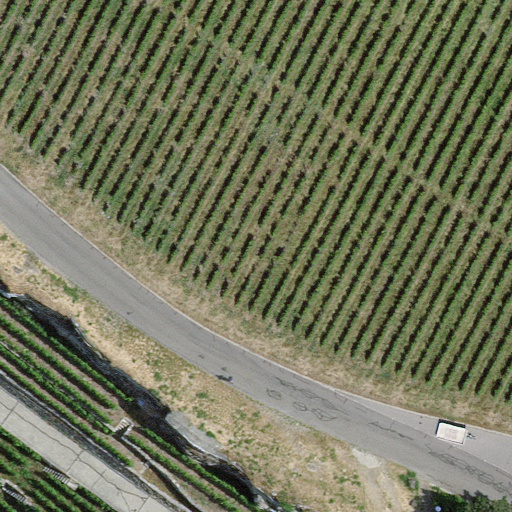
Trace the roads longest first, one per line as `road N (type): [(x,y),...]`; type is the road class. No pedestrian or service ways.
road 1 (unclassified): [(511,497),(188,340),(0,192)]
road 2 (track): [(0,404),(148,511)]
